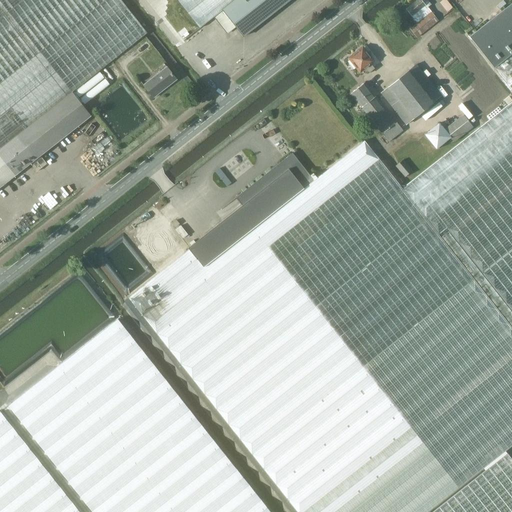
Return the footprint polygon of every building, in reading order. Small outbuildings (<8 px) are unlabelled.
[(0,0),(0,149),(72,92),(147,33),(121,0),(0,0)] [(177,0),(200,28),(214,18),(222,10),(235,0),(177,0)] [(235,0),(222,10),(244,37),(290,0),(235,0)] [(430,5),(426,0),(423,0),(421,2),(420,0),(419,0),(407,10),(417,23),(430,13),(427,8),(430,5)] [(511,3),(469,38),(494,69),(511,54),(511,3)] [(417,38),(424,33),(438,22),(431,14),(410,29),(417,38)] [(139,55),(151,46),(147,42),(135,50),(139,55)] [(373,70),(370,65),(373,63),(362,49),(349,59),(360,72),(363,70),(367,75),(373,70)] [(442,64),(456,81),(462,76),(464,78),(470,74),(466,69),(468,68),(455,53),(442,64)] [(511,54),(494,69),(511,91),(511,103),(411,183),(511,311),(511,54)] [(441,96),(435,88),(416,64),(380,93),(406,124),(441,96)] [(166,67),(144,85),(152,96),(176,79),(166,67)] [(373,86),(370,88),(366,82),(351,93),(388,142),(403,130),(376,95),(379,93),(373,86)] [(0,149),(0,188),(91,116),(72,92),(0,149)] [(462,109),(465,113),(445,127),(455,139),(479,122),(477,120),(482,117),(472,102),(462,109)] [(440,121),(425,133),(437,148),(452,137),(440,121)] [(511,328),(364,141),(314,181),(203,268),(189,250),(128,298),(296,511),(427,511),(511,445),(511,328)] [(203,268),(314,181),(292,153),(236,198),(242,205),(188,248),(189,250),(203,268)] [(413,170),(403,160),(395,167),(404,178),(413,170)] [(183,238),(188,235),(181,226),(176,229),(183,238)] [(171,228),(168,231),(177,243),(181,240),(171,228)] [(270,511),(118,319),(8,406),(92,511),(79,511),(0,412),(0,511),(270,511)] [(431,511),(511,511),(511,459),(507,453),(431,511)]
